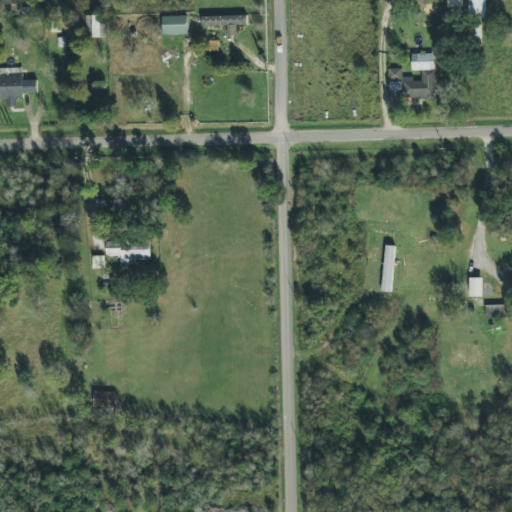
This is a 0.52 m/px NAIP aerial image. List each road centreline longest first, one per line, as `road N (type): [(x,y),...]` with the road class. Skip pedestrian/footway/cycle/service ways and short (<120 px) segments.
road 1 (residential): [(296,511),(283,0)]
road 2 (residential): [(0,142),(511,129)]
road 3 (residential): [(129,139),(126,0)]
